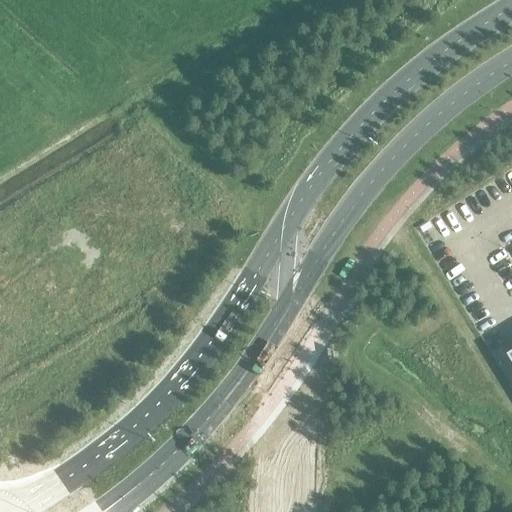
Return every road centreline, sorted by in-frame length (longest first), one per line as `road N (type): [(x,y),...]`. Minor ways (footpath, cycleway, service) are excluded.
road 1 (tertiary): [(511,7),(434,58),(343,143),(220,328),(159,402),(14,511)]
road 2 (tertiary): [(148,475),(247,368),(372,180),(440,112),(511,61)]
